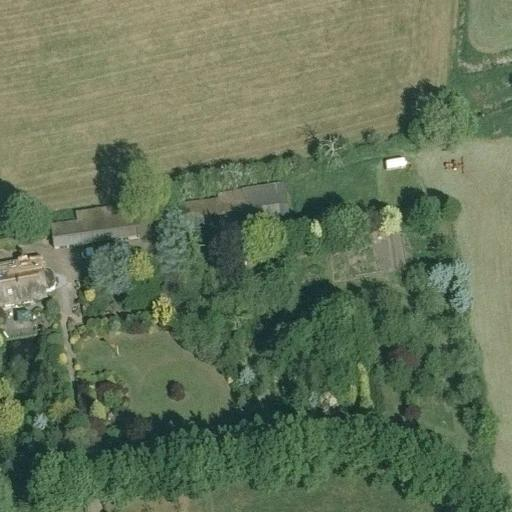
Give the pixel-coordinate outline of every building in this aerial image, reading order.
[(158,202),(163,236),(280,221),(276,186),(217,194),(218,202),(181,206),(180,194),(169,195),(170,200),(158,202)] [(53,252),(163,236),(158,202),(132,205),(132,206),(74,214),(76,223),(49,227),(53,252)] [(140,261),(113,264),(115,277),(142,274),(140,261)] [(45,268),(40,269),(40,267),(0,274),(0,309),(46,301),(44,293),(49,293),(54,289),(55,284),(53,274),(50,270),(45,268)] [(160,309),(158,293),(146,295),(149,311),(160,309)]
